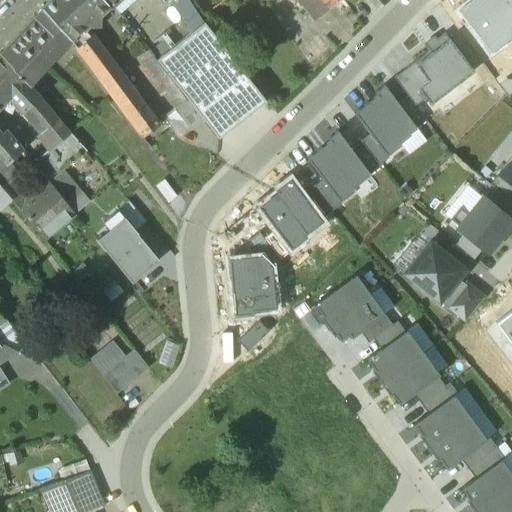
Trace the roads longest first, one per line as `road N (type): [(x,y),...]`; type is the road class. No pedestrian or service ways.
road 1 (residential): [(139,511),(129,471),(135,440),(191,378),(200,355),(193,242),(203,211),(416,0)]
road 2 (residential): [(412,480),(338,373)]
